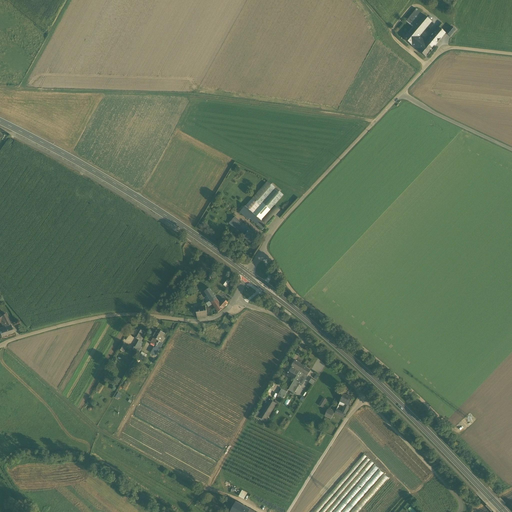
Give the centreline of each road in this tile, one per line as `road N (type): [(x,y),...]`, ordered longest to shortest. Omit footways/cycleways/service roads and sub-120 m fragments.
road 1 (track): [(375,121),(191,95),(0,87)]
road 2 (unclassified): [(248,274),(286,215),(442,49),(511,53)]
road 3 (secondary): [(503,511),(357,365),(248,274)]
road 4 (track): [(263,246),(293,292),(410,389),(503,484)]
road 5 (residential): [(234,300),(276,316),(328,361),(461,502),(456,511)]
road 6 (secondary): [(248,274),(138,198),(0,121)]
road 7 (residential): [(234,300),(209,319),(112,315),(0,346)]
road 8 (track): [(2,344),(100,432),(194,485)]
